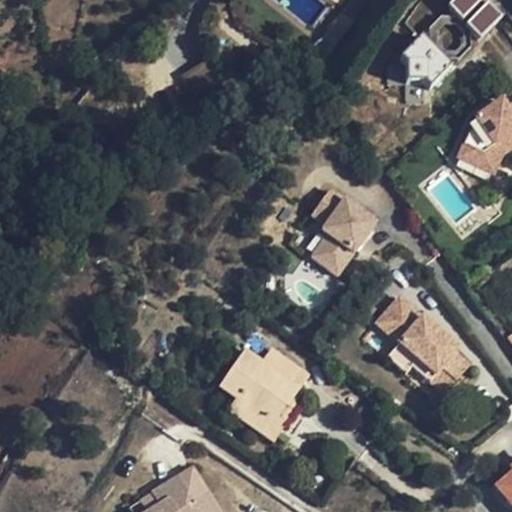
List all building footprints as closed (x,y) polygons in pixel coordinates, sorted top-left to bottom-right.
[(349,0),(331,0),(343,9),(349,0)] [(482,2),(479,0),(455,0),(446,12),(459,24),(482,2)] [(486,4),(463,28),(477,44),(500,20),(486,4)] [(353,26),(343,20),(325,45),(337,51),(353,26)] [(418,41),(397,63),(426,93),(447,70),(418,41)] [(511,117),(511,97),(503,104),(511,117)] [(511,117),(503,104),(499,98),(475,117),(464,145),(484,152),(478,167),(495,174),(509,144),(511,144),(511,117)] [(458,159),(478,167),(484,152),(464,145),(458,159)] [(329,236),(312,259),(341,279),(382,223),(333,187),(311,217),(326,228),(324,232),(329,236)] [(439,339),(442,334),(395,295),(376,317),(399,337),(388,349),(408,366),(414,359),(432,373),(445,359),(462,373),(469,365),(454,351),(439,339)] [(457,347),(442,334),(439,339),(454,351),(457,347)] [(210,388),(231,403),(273,433),(284,417),(276,412),(282,403),(299,378),(262,351),(252,365),(235,353),(210,388)] [(445,359),(432,373),(449,388),(462,373),(445,359)] [(273,433),(231,403),(223,413),(266,443),(273,433)] [(290,409),(282,403),(276,412),(284,417),(290,409)] [(490,487),(511,511),(511,468),(511,469),(490,487)] [(194,499),(209,490),(196,470),(181,479),(194,499)] [(223,511),(209,490),(194,499),(181,479),(154,496),(161,507),(152,511),(223,511)] [(152,511),(161,507),(154,496),(131,510),(132,511),(152,511)]
